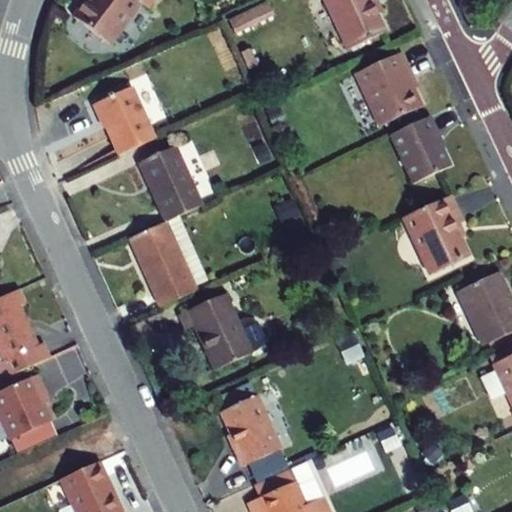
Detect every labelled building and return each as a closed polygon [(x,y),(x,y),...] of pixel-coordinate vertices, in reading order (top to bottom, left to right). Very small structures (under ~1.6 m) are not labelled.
[(140,4),(135,0),(87,0),(87,1),(73,19),(108,45),(140,4)] [(323,0),(348,51),(385,34),(368,0),(323,0)] [(235,36),(274,17),(267,2),(228,21),(235,36)] [(356,75),(379,127),(421,108),(409,81),(413,80),(401,54),(356,75)] [(119,158),(155,141),(131,89),(95,105),(119,158)] [(283,120),(277,107),(265,112),(271,125),(283,120)] [(430,119),(391,137),(414,186),(449,169),(433,136),(437,134),(430,119)] [(176,148),(139,165),(166,224),(179,218),(203,208),(176,148)] [(451,198),(403,220),(430,277),(469,259),(460,241),(454,228),(459,226),(463,224),(451,198)] [(279,205),(287,224),(300,219),(291,200),(279,205)] [(181,256),(193,250),(179,218),(166,224),(130,241),(161,309),(197,292),(195,287),(181,256)] [(454,228),(460,241),(465,239),(459,226),(454,228)] [(208,282),(193,250),(181,256),(195,287),(208,282)] [(332,269),(342,271),(345,256),(334,254),(332,269)] [(457,293),(486,280),(483,274),(454,288),(457,293)] [(486,280),(457,293),(483,348),(511,334),(511,301),(499,274),(486,280)] [(186,312),(222,296),(220,290),(183,306),(186,312)] [(0,368),(5,380),(49,360),(43,346),(37,348),(19,308),(25,306),(18,292),(0,299),(0,368)] [(179,316),(186,331),(194,328),(215,372),(251,355),(250,353),(258,348),(262,344),(263,339),(256,324),(252,322),(246,321),(237,325),(224,295),(222,296),(186,312),(179,316)] [(339,343),(347,362),(362,355),(353,336),(339,343)] [(493,365),(511,356),(511,347),(489,358),(493,365)] [(511,356),(493,365),(511,405),(511,356)] [(407,387),(410,377),(394,372),(390,382),(407,387)] [(0,392),(0,418),(10,441),(11,440),(49,424),(50,423),(42,405),(37,394),(43,391),(36,377),(0,392)] [(48,403),(43,391),(37,394),(42,405),(48,403)] [(226,411),(251,400),(248,393),(223,404),(226,411)] [(226,411),(221,414),(238,452),(236,452),(244,468),(281,451),(257,397),(251,400),(226,411)] [(49,424),(11,440),(18,457),(57,440),(49,424)] [(381,433),(390,452),(400,447),(392,429),(381,433)] [(432,466),(443,456),(431,444),(421,455),(432,466)] [(119,511),(98,464),(61,481),(75,511),(119,511)] [(259,500),(295,483),(289,471),(253,487),(259,500)] [(329,511),(323,499),(306,507),(295,483),(259,500),(248,505),(251,511),(329,511)] [(449,511),(466,511),(461,500),(447,506),(449,511)] [(433,511),(429,503),(416,509),(417,511),(433,511)]
